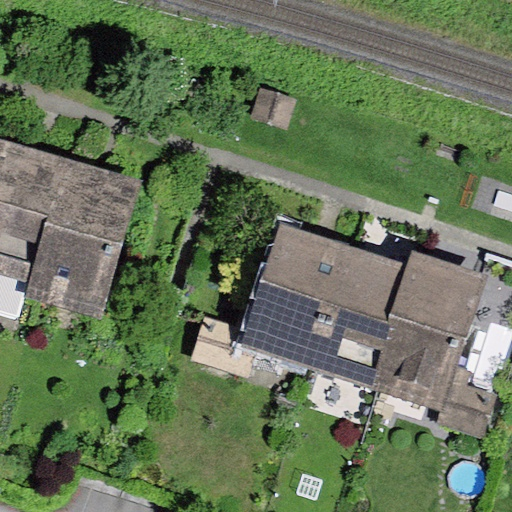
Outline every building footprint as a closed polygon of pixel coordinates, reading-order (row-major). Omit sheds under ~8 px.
[(35,158),(8,151),(0,178),(0,282),(31,291),(66,167),(35,158)] [(101,177),(66,167),(31,291),(27,305),(104,327),(143,189),(101,177)] [(305,377),(344,255),(322,248),(280,234),(252,320),(240,357),(305,377)] [(370,398),(409,275),(383,267),(344,255),(305,377),(370,398)] [(446,273),(413,263),(409,275),(370,398),(444,422),(461,371),(488,286),(446,273)] [(240,357),(252,320),(242,316),(237,332),(206,322),(192,365),(234,378),(240,357)] [(472,374),(461,371),(444,422),(441,432),(484,447),(500,400),(467,390),(472,374)]
